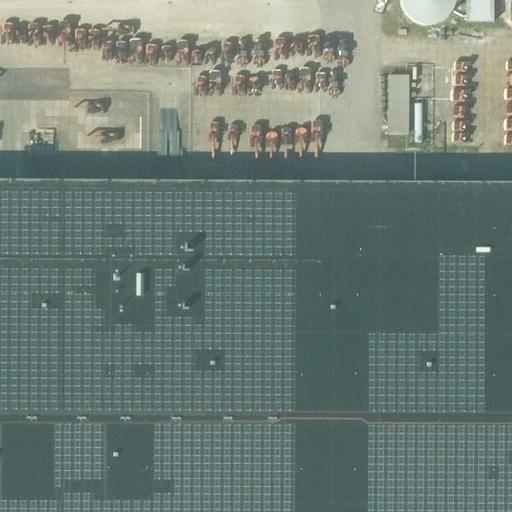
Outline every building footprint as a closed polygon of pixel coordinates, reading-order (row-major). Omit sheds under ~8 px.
[(457,0),(400,0),(430,28),(457,0)] [(492,23),(492,0),(464,0),(465,23),(492,23)] [(511,0),(501,0),(501,1),(500,4),(499,6),(499,9),(499,11),(499,12),(500,14),(501,17),(502,19),(503,21),(504,22),(506,24),(508,25),(511,27),(511,26),(511,0)] [(407,135),(407,77),(388,76),(387,134),(407,135)] [(511,511),(511,183),(0,181),(0,511),(511,511)]
